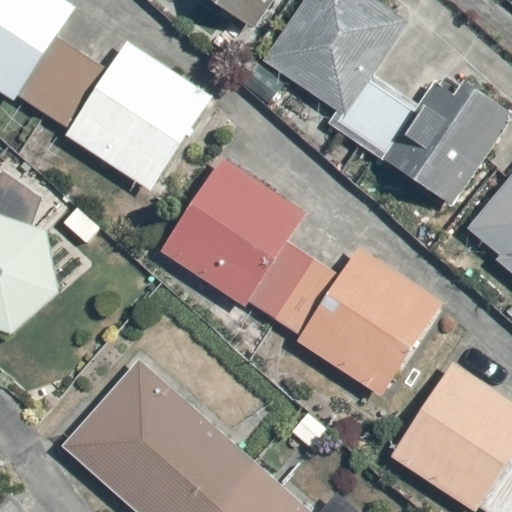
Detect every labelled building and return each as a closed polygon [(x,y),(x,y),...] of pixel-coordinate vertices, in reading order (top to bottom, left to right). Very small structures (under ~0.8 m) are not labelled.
[(76,7),(65,0),(0,0),(0,93),(14,103),(19,95),(73,131),(69,137),(148,190),(211,97),(128,41),(110,68),(58,34),(76,7)] [(204,0),(253,30),(271,0),(204,0)] [(407,23),(373,0),(294,0),(277,25),(284,29),(261,63),(337,114),(330,125),(381,160),(416,108),(370,76),(407,23)] [(440,87),(387,162),(446,206),(511,117),(468,86),(458,100),(440,87)] [(306,211),(226,157),(162,253),(243,306),(247,299),(302,336),(297,344),(385,402),(404,374),(408,376),(452,310),(388,267),(394,258),(360,235),(344,259),(329,249),(317,266),(284,244),(306,211)] [(511,179),(469,230),(498,255),(495,260),(511,274),(511,179)] [(0,330),(14,335),(62,291),(46,224),(0,212),(0,330)] [(145,355),(63,444),(137,511),(353,511),(339,499),(327,511),(306,511),(235,447),(240,442),(145,355)] [(511,511),(511,407),(452,367),(391,456),(473,511),(476,511),(481,506),(489,511),(511,511)]
